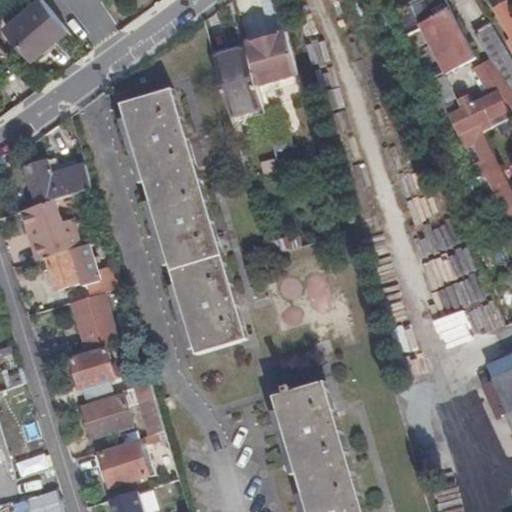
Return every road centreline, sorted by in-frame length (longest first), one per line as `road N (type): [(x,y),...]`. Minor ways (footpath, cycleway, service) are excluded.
road 1 (track): [(438,367),(316,0)]
road 2 (residential): [(73,511),(0,270)]
road 3 (residential): [(190,0),(0,141)]
